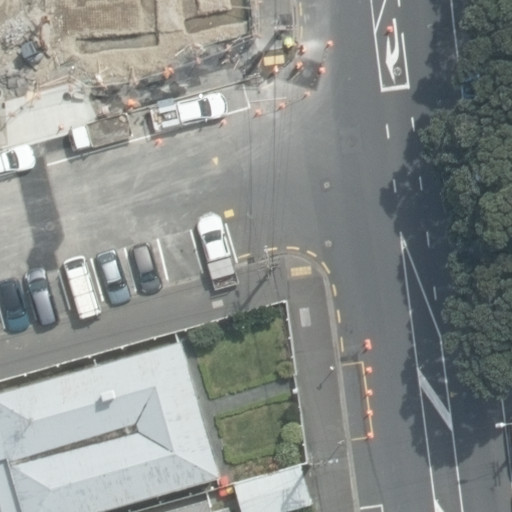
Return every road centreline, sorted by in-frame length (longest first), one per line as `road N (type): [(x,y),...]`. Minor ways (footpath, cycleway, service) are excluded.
road 1 (residential): [(0,237),(393,132)]
road 2 (tertiary): [(393,132),(450,511)]
road 3 (tertiary): [(386,0),(393,132)]
